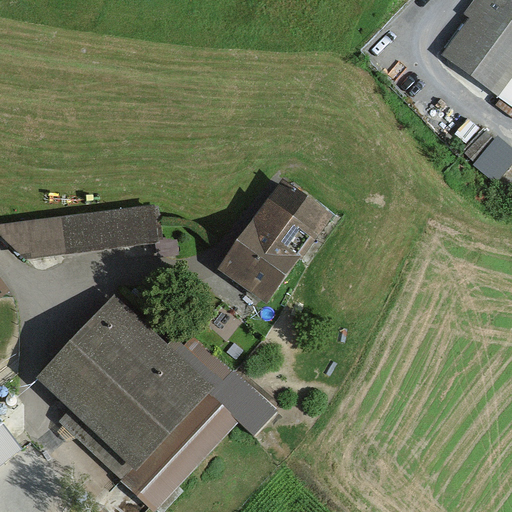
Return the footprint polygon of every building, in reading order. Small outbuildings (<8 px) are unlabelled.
[(511,0),(482,0),(441,57),(497,98),(500,94),(511,102),(511,0)] [(464,151),(476,161),(495,139),(484,129),(464,151)] [(511,147),(500,137),(475,164),(498,184),(511,168),(511,147)] [(330,221),(287,188),(224,269),(267,302),(330,221)] [(155,210),(2,231),(23,260),(159,242),(155,210)] [(0,281),(0,302),(10,295),(0,281)] [(238,418),(206,389),(213,381),(116,292),(37,378),(68,406),(60,415),(127,476),(122,481),(154,510),(238,418)] [(0,465),(24,447),(0,415),(0,465)]
